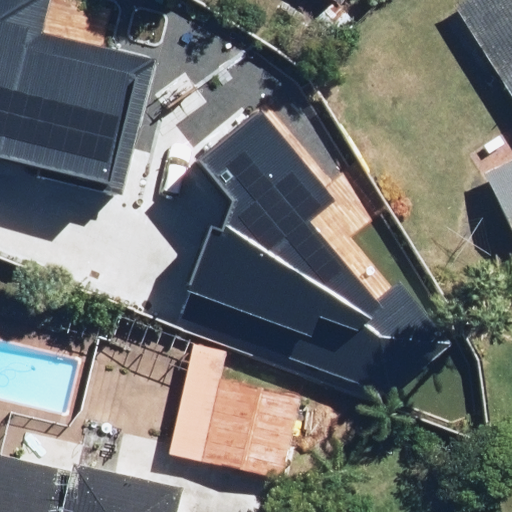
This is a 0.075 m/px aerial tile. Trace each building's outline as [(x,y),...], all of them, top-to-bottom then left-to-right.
[(0,0),(0,166),(115,197),(150,66),(41,37),(50,0),(0,0)] [(511,98),(511,177),(494,190),(511,215),(511,0),(473,0),(454,14),(511,98)] [(202,208),(165,297),(298,352),(305,324),(349,340),(368,323),(292,223),(306,212),(242,128),(178,176),(202,208)] [(100,249),(38,214),(18,250),(79,284),(100,249)] [(229,344),(190,338),(172,451),(298,471),(311,390),(224,375),(229,344)] [(0,448),(0,511),(193,511),(198,489),(0,448)]
